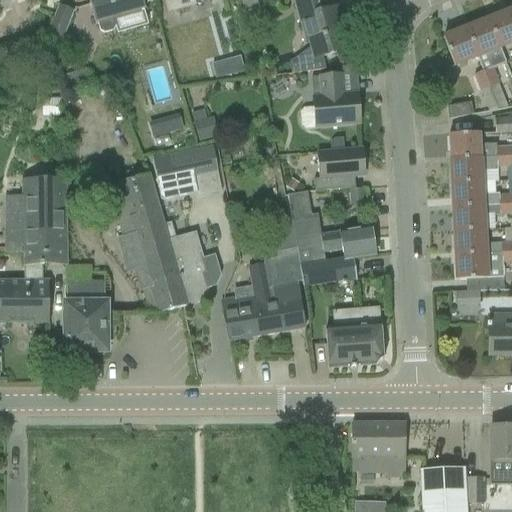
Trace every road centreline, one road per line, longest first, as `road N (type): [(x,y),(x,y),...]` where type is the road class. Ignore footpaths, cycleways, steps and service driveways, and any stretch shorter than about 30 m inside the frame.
road 1 (residential): [(414,401),(389,9)]
road 2 (tertiary): [(0,404),(326,401)]
